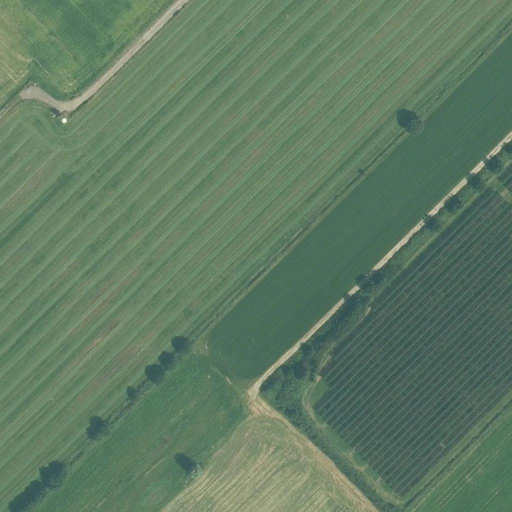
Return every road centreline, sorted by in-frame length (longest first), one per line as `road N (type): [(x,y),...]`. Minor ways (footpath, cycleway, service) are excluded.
road 1 (track): [(266,375),(511,135)]
road 2 (track): [(179,0),(67,109),(32,91),(0,117)]
